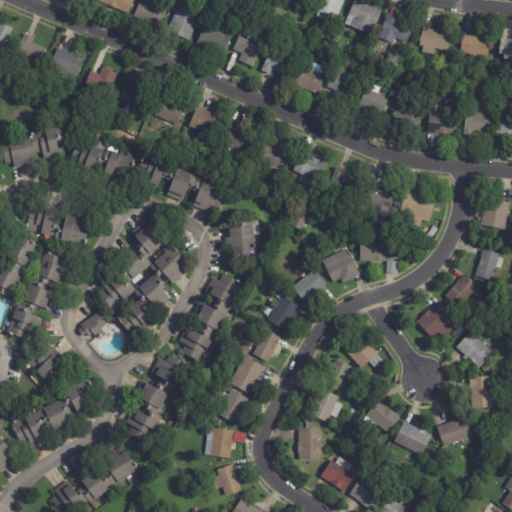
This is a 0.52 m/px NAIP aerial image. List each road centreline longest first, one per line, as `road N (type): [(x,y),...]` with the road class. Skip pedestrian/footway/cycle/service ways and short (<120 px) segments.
road 1 (residential): [(511,168),(377,155),(23,0)]
road 2 (residential): [(462,165),(439,254),(315,330),(265,423),(263,469),(316,511)]
